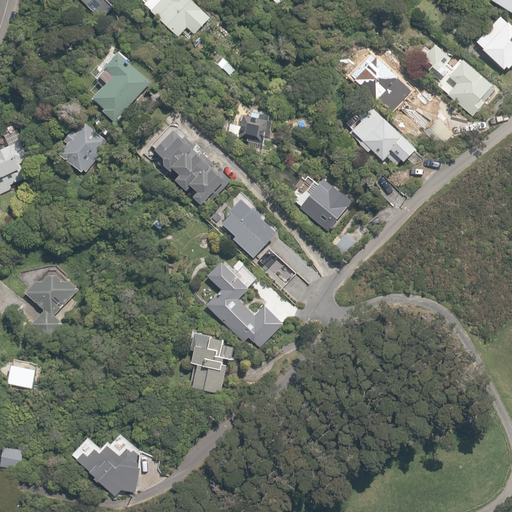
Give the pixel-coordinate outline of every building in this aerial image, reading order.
[(121,0),(79,0),(102,21),(121,0)] [(211,14),(195,0),(146,0),(143,4),(186,42),(211,14)] [(511,0),(490,0),(511,12),(511,0)] [(511,28),(499,16),(474,42),(508,75),(511,70),(511,28)] [(430,39),(417,53),(443,77),(456,63),(430,39)] [(114,74),(91,98),(115,121),(152,81),(118,49),(104,64),(114,74)] [(394,93),(406,81),(376,50),(351,75),(382,106),(386,101),(394,108),(401,101),(394,93)] [(236,68),(221,56),(215,63),(230,76),(236,68)] [(463,59),(448,77),(456,84),(448,94),(474,115),(497,88),(463,59)] [(371,106),(349,132),(384,161),(391,152),(402,161),(416,145),(371,106)] [(270,115),(243,113),(241,137),(248,138),(246,150),(261,151),(262,139),(268,139),(270,115)] [(111,136),(87,119),(77,133),(71,129),(64,140),(69,144),(61,155),(89,175),(100,159),(97,156),(111,136)] [(186,191),(191,186),(196,191),(191,196),(201,206),(228,178),(173,126),(149,150),(158,158),(155,161),(168,174),(173,169),(178,174),(174,179),(186,191)] [(16,141),(0,147),(0,194),(30,179),(16,141)] [(292,204),(329,231),(348,206),(352,209),(357,202),(315,172),(292,204)] [(241,196),(228,209),(232,212),(221,223),(234,236),(233,237),(253,257),(278,232),(241,196)] [(51,264),(26,292),(56,318),(80,289),(51,264)] [(248,287),(235,274),(205,305),(238,337),(259,316),(239,296),(248,287)] [(239,374),(246,342),(196,332),(190,361),(195,362),(190,387),(223,394),(228,371),(239,374)] [(101,447),(91,437),(73,455),(114,496),(121,489),(135,494),(141,453),(129,441),(118,452),(107,441),(101,447)] [(23,447),(2,444),(0,458),(0,468),(20,471),(23,447)]
